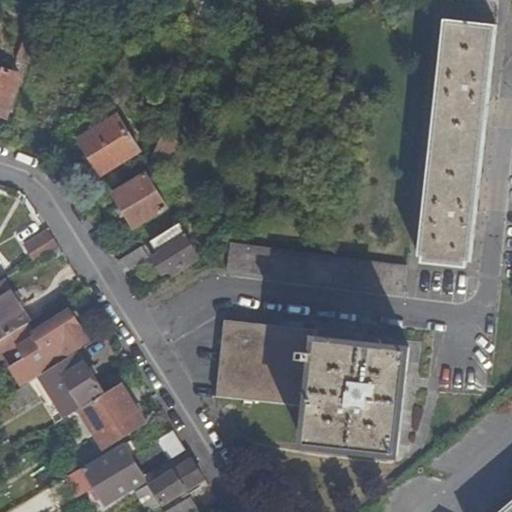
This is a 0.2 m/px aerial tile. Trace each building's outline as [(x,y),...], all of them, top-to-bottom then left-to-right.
[(204,0),(201,0),(196,15),(208,20),(215,5),(204,0)] [(444,21),(418,256),(469,262),(495,27),(444,21)] [(32,64),(38,46),(24,41),(18,61),(31,66),(32,64)] [(0,117),(4,119),(11,98),(10,98),(17,77),(0,71),(0,117)] [(116,117),(79,141),(101,176),(139,152),(116,117)] [(177,142),(162,135),(151,160),(166,166),(177,142)] [(112,195),(133,228),(166,208),(158,195),(167,190),(160,178),(152,183),(146,174),(112,195)] [(198,260),(177,226),(152,241),(160,255),(152,259),(161,275),(169,270),(172,275),(198,260)] [(33,261),(57,246),(48,231),(23,245),(33,261)] [(407,267),(231,245),(227,271),(404,295),(407,267)] [(116,263),(123,276),(148,261),(140,249),(116,263)] [(0,341),(29,323),(2,280),(0,281),(0,341)] [(71,313),(70,310),(51,322),(47,325),(34,333),(41,345),(26,354),(39,375),(71,355),(70,354),(89,342),(78,325),(82,320),(77,312),(71,313)] [(408,349),(315,340),(317,331),(224,321),(217,397),(308,407),(304,447),(396,458),(408,349)] [(38,376),(63,416),(102,392),(78,351),(71,355),(39,375),(38,376)] [(36,395),(55,424),(64,418),(63,416),(38,376),(29,382),(36,395)] [(12,410),(36,395),(29,382),(4,397),(12,410)] [(143,423),(119,384),(78,409),(103,448),(143,423)] [(155,441),(167,460),(182,451),(170,432),(155,441)] [(84,470),(100,496),(106,505),(145,481),(142,475),(167,460),(155,441),(137,452),(131,441),(84,470)] [(148,511),(151,511),(203,479),(191,461),(151,485),(150,484),(136,493),(148,511)] [(82,467),(64,478),(76,498),(90,488),(96,498),(100,496),(84,470),(82,467)] [(49,490),(13,506),(15,511),(55,511),(58,511),(49,490)] [(197,511),(190,500),(169,511),(197,511)]
